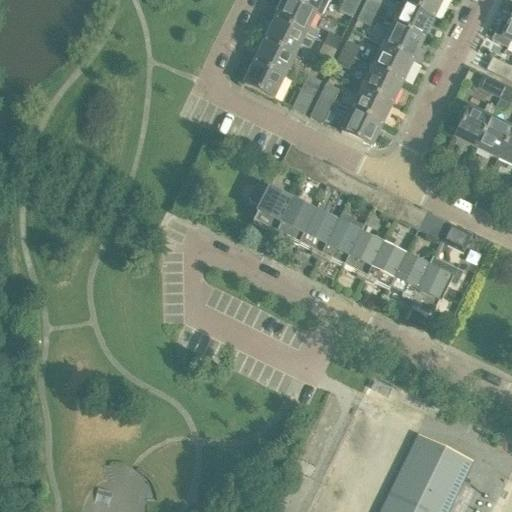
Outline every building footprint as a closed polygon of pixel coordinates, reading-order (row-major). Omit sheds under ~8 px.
[(314,41),(317,33),(308,28),(315,15),(285,0),(274,22),(304,37),(314,41)] [(321,18),(329,2),(328,0),(285,0),(315,15),(321,18)] [(375,17),(380,7),(367,0),(362,10),(375,17)] [(434,19),(443,0),(405,0),(404,5),(434,19)] [(351,20),(357,8),(345,2),(339,14),(351,20)] [(424,40),(434,19),(404,5),(393,26),(424,40)] [(370,29),(375,17),(362,10),(357,22),(370,29)] [(511,45),(511,17),(508,26),(501,23),(491,43),(506,50),(509,44),(511,45)] [(294,58),(304,37),(274,22),(264,43),(294,58)] [(413,62),(424,40),(393,26),(383,48),(413,62)] [(336,52),(341,41),(329,35),(324,46),(336,52)] [(288,82),(292,74),(287,72),(294,58),(264,43),(253,65),(283,80),(288,82)] [(354,61),(359,50),(346,44),(341,54),(354,61)] [(330,63),(336,52),(324,46),(318,57),(330,63)] [(402,84),(413,62),(383,48),(372,69),(402,84)] [(349,72),(354,61),(341,54),(336,65),(349,72)] [(508,83),(511,73),(511,68),(492,59),(485,72),(508,83)] [(272,102),(283,80),(253,65),(242,87),(272,102)] [(392,105),(402,84),(372,69),(362,91),(392,105)] [(499,102),(505,89),(482,78),(476,91),(499,102)] [(315,95),(320,85),(308,79),(303,89),(315,95)] [(332,103),(338,93),(325,87),(320,97),(332,103)] [(304,117),(315,95),(303,89),(292,112),(304,117)] [(510,107),(511,101),(511,92),(505,89),(499,102),(510,107)] [(382,127),(392,105),(362,91),(351,112),(382,127)] [(322,126),(332,103),(320,97),(309,120),(322,126)] [(490,121),(495,110),(486,106),(481,117),(468,110),(453,141),(475,151),(489,121),(490,121)] [(371,150),(382,127),(351,112),(341,135),(371,150)] [(511,131),(490,121),(489,121),(475,151),(497,161),(511,131)] [(511,129),(511,131),(497,161),(511,168),(511,129)] [(291,146),(281,165),(295,172),(295,151),(295,148),(291,146)] [(332,166),(295,148),(295,151),(295,172),(313,181),(330,168),(332,166)] [(330,168),(313,181),(326,188),(336,168),(332,166),(330,168)] [(336,168),(326,188),(340,195),(340,173),(341,170),(336,168)] [(377,188),(341,170),(340,173),(340,195),(358,203),(374,191),(377,188)] [(253,190),(248,200),(250,204),(260,208),(252,224),(275,236),(293,198),(285,193),(282,199),(268,192),(267,193),(258,188),(253,190)] [(374,191),(358,203),(371,210),(381,190),(377,188),(375,190),(374,191)] [(381,190),(371,210),(385,217),(385,195),(386,192),(381,190)] [(422,210),(386,192),(385,195),(385,217),(403,225),(420,212),(422,210)] [(293,198),(275,236),(298,247),(313,214),(300,208),(303,202),(293,198)] [(420,212),(403,225),(417,232),(426,213),(422,210),(420,212)] [(426,213),(417,232),(431,239),(431,218),(431,215),(426,213)] [(313,214),(298,247),(320,258),(339,220),(330,216),(327,221),(313,214)] [(467,233),(431,215),(431,218),(431,239),(448,248),(465,235),(467,233)] [(339,220),(320,258),(343,269),(359,237),(363,228),(340,217),(339,220)] [(465,235),(448,248),(463,255),(472,235),(467,233),(465,235)] [(359,237),(343,269),(366,280),(384,242),(375,238),(373,243),(359,237)] [(384,242),(366,280),(388,292),(404,259),(390,252),(393,247),(384,242)] [(404,259),(388,292),(411,303),(429,265),(420,260),(418,266),(404,259)] [(429,265),(411,303),(434,314),(448,285),(455,289),(463,274),(432,259),(429,265)] [(414,439),(378,511),(446,511),(459,485),(469,465),(414,439)] [(446,511),(463,511),(474,493),(459,485),(446,511)]
